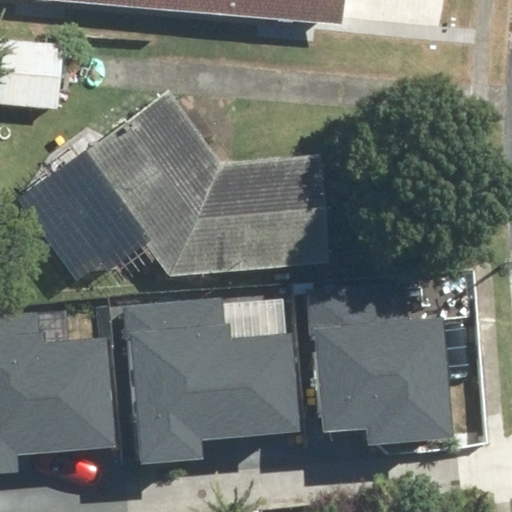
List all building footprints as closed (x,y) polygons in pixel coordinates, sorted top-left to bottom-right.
[(27,0),(336,23),(338,0),(27,0)] [(0,45),(0,105),(61,109),(65,50),(0,45)] [(170,101),(85,161),(165,278),(327,266),(315,162),(221,173),(170,101)] [(409,314),(305,317),(309,458),(344,457),(344,475),(433,472),(429,347),(410,347),(409,314)] [(206,340),(124,343),(128,484),(179,482),(178,467),(276,464),(273,357),(207,359),(206,340)] [(28,351),(0,351),(0,491),(0,492),(0,485),(0,477),(98,474),(94,367),(28,369),(28,351)]
